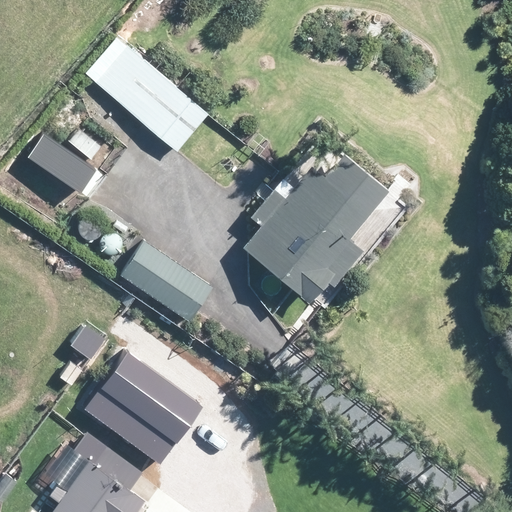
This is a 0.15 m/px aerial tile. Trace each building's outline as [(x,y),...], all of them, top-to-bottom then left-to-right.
[(207,114),(127,46),(95,83),(176,151),(207,114)] [(243,216),(259,230),(245,247),(311,303),(329,281),(333,284),(361,252),(345,239),(387,190),(344,153),(323,178),(312,168),(296,187),(280,173),(243,216)] [(211,287),(145,242),(122,275),(187,321),(211,287)] [(236,462),(199,433),(167,473),(203,503),(236,462)] [(121,511),(146,477),(88,436),(59,478),(69,485),(50,511),(121,511)]
